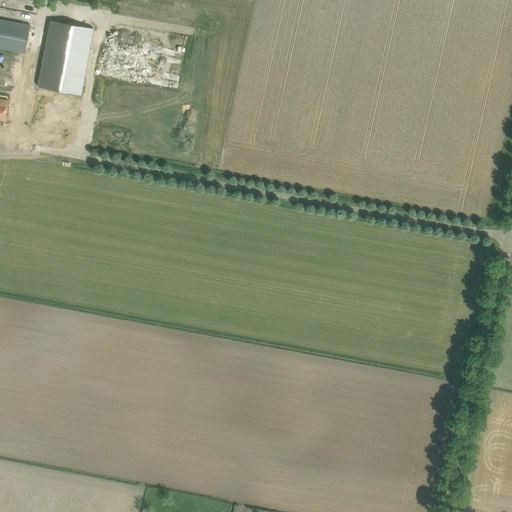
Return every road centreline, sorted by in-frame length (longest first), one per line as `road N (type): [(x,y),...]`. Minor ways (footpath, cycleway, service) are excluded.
road 1 (unclassified): [(508,245),(91,163)]
road 2 (unclassified): [(449,511),(508,245)]
